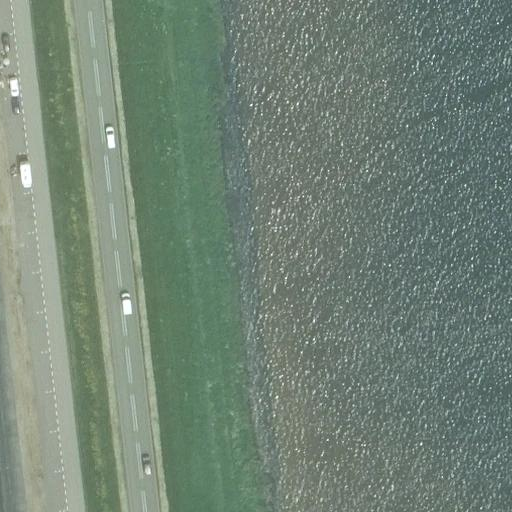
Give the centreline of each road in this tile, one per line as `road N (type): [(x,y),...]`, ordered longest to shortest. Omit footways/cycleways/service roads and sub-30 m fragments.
road 1 (trunk): [(135,511),(74,0)]
road 2 (unclassified): [(76,511),(19,0)]
